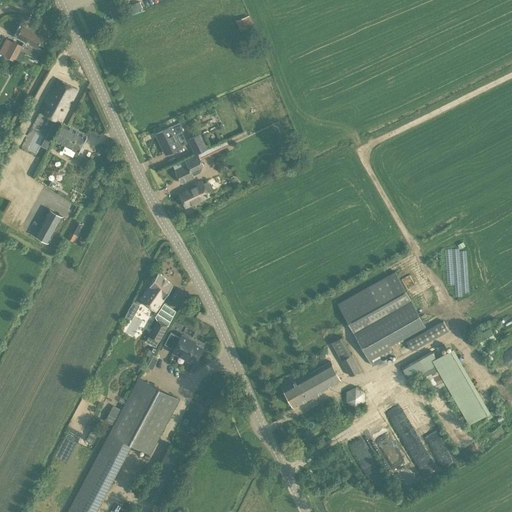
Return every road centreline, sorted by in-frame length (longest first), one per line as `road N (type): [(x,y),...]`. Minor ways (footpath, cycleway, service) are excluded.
road 1 (tertiary): [(307,511),(59,0)]
road 2 (track): [(119,511),(196,376),(234,356)]
road 3 (unknown): [(77,37),(19,147)]
